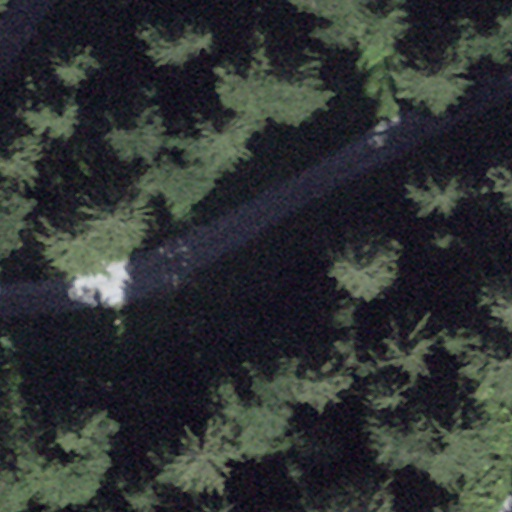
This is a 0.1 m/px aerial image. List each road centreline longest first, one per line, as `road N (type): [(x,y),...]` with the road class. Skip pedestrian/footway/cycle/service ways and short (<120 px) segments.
road 1 (track): [(511,85),(343,163),(203,251)]
road 2 (track): [(203,251),(143,276),(0,297)]
